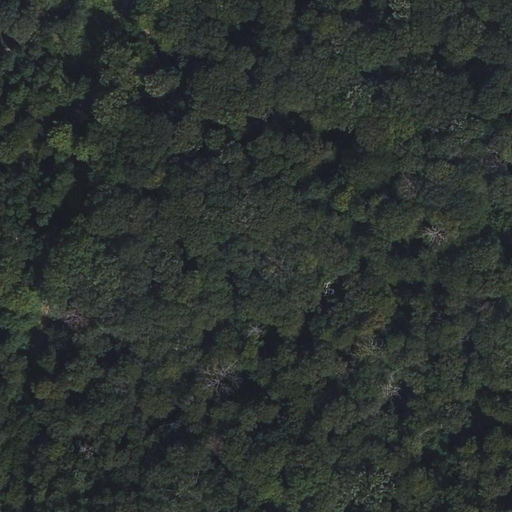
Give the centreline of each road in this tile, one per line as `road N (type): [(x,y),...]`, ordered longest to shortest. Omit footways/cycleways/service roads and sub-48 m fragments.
road 1 (track): [(151,0),(327,394),(399,511)]
road 2 (unknown): [(133,0),(4,511)]
road 3 (track): [(303,511),(397,446),(511,407)]
